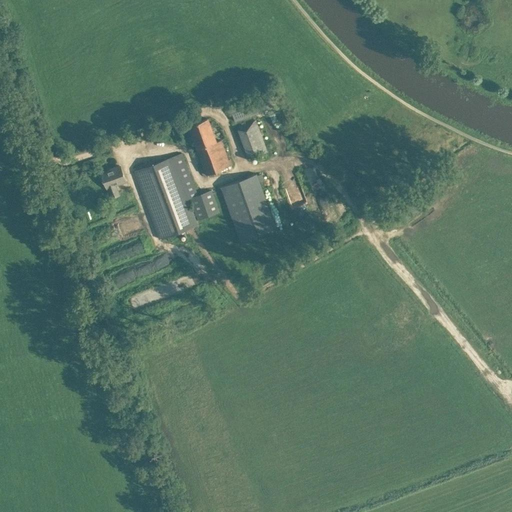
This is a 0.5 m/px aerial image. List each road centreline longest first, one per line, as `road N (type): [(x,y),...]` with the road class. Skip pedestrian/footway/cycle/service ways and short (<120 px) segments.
road 1 (track): [(0,42),(45,169),(214,110),(240,162),(301,160),(323,172),(511,396)]
road 2 (track): [(45,169),(166,511)]
